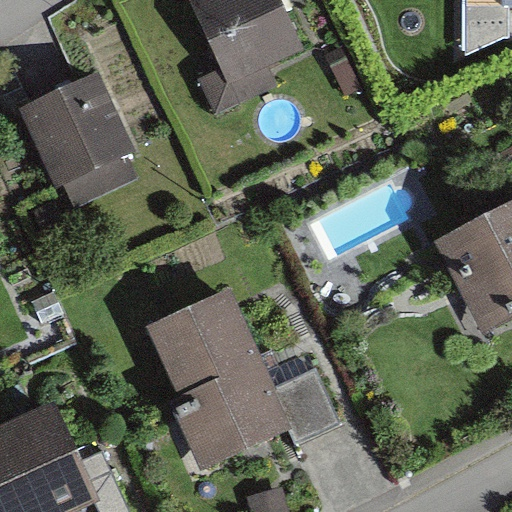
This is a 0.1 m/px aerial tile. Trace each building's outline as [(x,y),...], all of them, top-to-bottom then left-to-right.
[(306,55),(277,0),(198,0),(187,6),(221,73),(209,79),(230,120),(284,92),(273,71),(306,55)] [(135,160),(96,73),(17,109),(56,195),(135,160)] [(511,181),(499,157),(473,170),(486,194),(511,181)] [(511,211),(438,248),(481,335),(511,319),(511,211)] [(276,392),(234,297),(153,333),(183,402),(173,406),(205,479),(294,440),(299,452),(347,431),(321,372),(276,392)] [(55,407),(0,431),(0,511),(81,511),(99,504),(55,407)]
